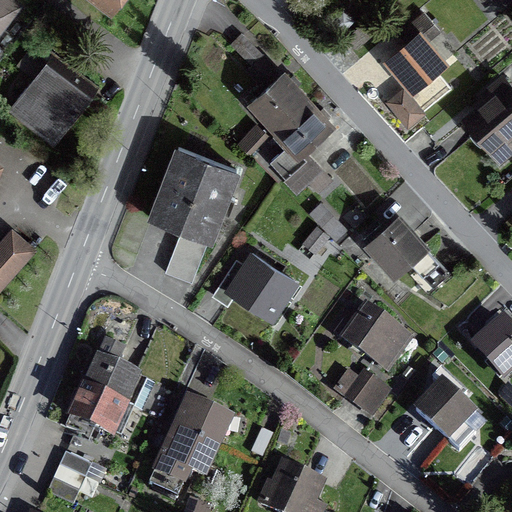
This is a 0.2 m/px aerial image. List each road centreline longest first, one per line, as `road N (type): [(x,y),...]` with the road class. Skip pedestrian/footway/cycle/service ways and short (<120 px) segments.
road 1 (residential): [(432,511),(283,391),(79,259)]
road 2 (residential): [(255,0),(511,280)]
road 3 (secondary): [(85,241),(179,0)]
road 4 (secondary): [(0,454),(79,259)]
